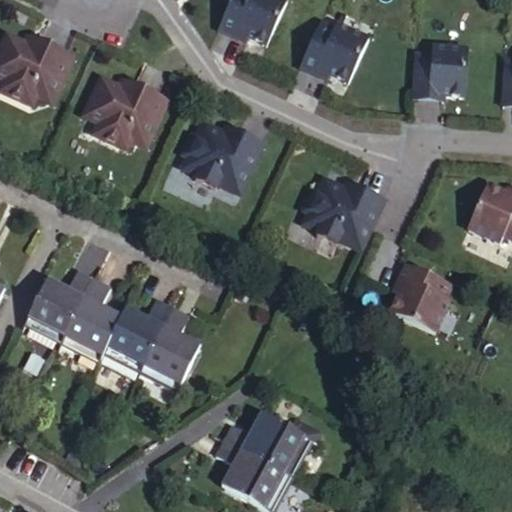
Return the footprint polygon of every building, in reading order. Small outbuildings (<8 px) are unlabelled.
[(232,0),(224,18),(238,24),(235,29),(249,35),(267,44),(287,0),(232,0)] [(247,40),(249,35),(235,29),(238,24),(224,18),(220,28),(247,40)] [(318,29),(306,56),(319,62),(317,67),(331,73),(349,81),(370,37),(337,23),(331,36),(318,29)] [(26,42),(9,34),(0,51),(0,74),(6,78),(1,89),(33,104),(38,94),(43,82),(52,85),(67,52),(37,38),(33,45),(26,42)] [(30,35),(26,42),(33,45),(37,38),(30,35)] [(418,52),(415,91),(450,94),(465,95),(469,47),(433,44),(433,53),(418,52)] [(74,55),(67,52),(52,85),(43,82),(38,94),(52,101),(74,55)] [(317,67),(319,62),(306,56),(301,66),(329,78),(331,73),(317,67)] [(121,86),(103,78),(85,115),(100,121),(95,132),(128,148),(132,138),(138,125),(146,129),(162,95),(132,81),(128,89),(121,86)] [(125,79),(121,86),(128,89),(132,81),(125,79)] [(450,94),(415,91),(415,98),(450,100),(450,94)] [(168,99),(162,95),(146,129),(138,125),(132,138),(147,145),(168,99)] [(241,194),(264,143),(239,131),(236,137),(224,132),(204,122),(198,136),(192,134),(183,154),(189,156),(184,167),(199,174),(197,179),(217,188),(219,183),(241,194)] [(239,131),(228,126),(224,132),(236,137),(239,131)] [(362,249),(386,198),(360,187),(358,193),(346,187),(326,178),(320,192),(314,189),(305,209),(310,212),(305,223),(320,230),(318,234),(338,243),(340,239),(362,249)] [(349,181),(346,187),(358,193),(360,187),(349,181)] [(511,235),(511,192),(503,188),(489,182),(469,226),(502,241),(505,232),(511,235)] [(503,188),(511,192),(511,185),(505,182),(503,188)] [(511,248),(485,241),(480,258),(509,265),(511,252),(511,248)] [(403,299),(417,267),(411,265),(397,297),(403,299)] [(453,283),(417,267),(403,299),(397,313),(441,333),(455,300),(447,297),(453,283)] [(69,350),(102,284),(86,277),(74,302),(71,308),(64,305),(67,299),(52,290),(32,331),(69,350)] [(104,369),(109,359),(123,328),(112,322),(109,328),(102,325),(105,318),(118,293),(102,284),(69,350),(104,369)] [(0,315),(9,299),(0,294),(0,315)] [(71,308),(74,302),(67,299),(64,305),(71,308)] [(147,379),(181,312),(164,303),(151,329),(148,335),(141,332),(144,325),(129,318),(123,328),(109,359),(147,379)] [(197,320),(181,312),(147,379),(184,398),(205,356),(191,350),(188,356),(180,351),(183,345),(197,320)] [(109,328),(112,322),(105,318),(102,325),(109,328)] [(148,335),(151,329),(144,325),(141,332),(148,335)] [(191,350),(183,345),(180,351),(188,356),(191,350)] [(230,424),(221,438),(293,478),(314,443),(262,412),(254,427),(260,432),(256,439),(249,434),(230,424)] [(254,427),(249,434),(256,439),(260,432),(254,427)] [(274,511),(293,478),(221,438),(213,452),(233,464),(240,467),(235,474),(229,471),(221,485),(267,511),(274,511)] [(240,467),(233,464),(229,471),(235,474),(240,467)]
